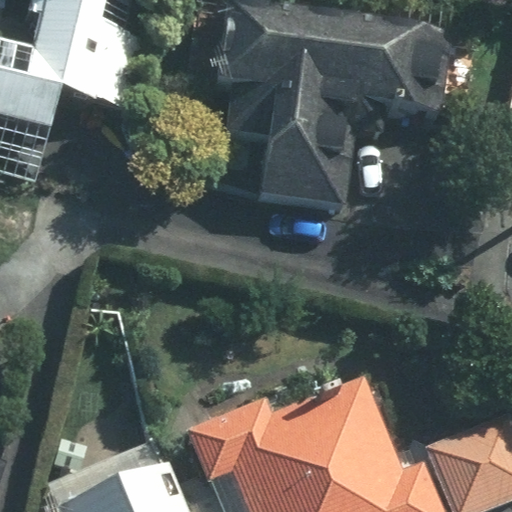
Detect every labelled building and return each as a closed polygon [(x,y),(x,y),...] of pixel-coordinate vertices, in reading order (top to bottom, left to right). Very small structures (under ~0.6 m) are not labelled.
[(36,0),(22,55),(0,49),(0,133),(41,144),(51,103),(99,115),(127,5),(105,0),(36,0)] [(210,96),(263,102),(252,203),(344,214),(356,108),(439,117),(447,37),(220,12),(210,96)] [(434,511),(420,476),(398,486),(358,390),(267,428),(261,413),(179,447),(206,511),(434,511)] [(421,475),(436,511),(511,511),(511,438),(505,424),(416,462),(421,475)] [(46,511),(174,511),(150,452),(40,497),(46,511)]
